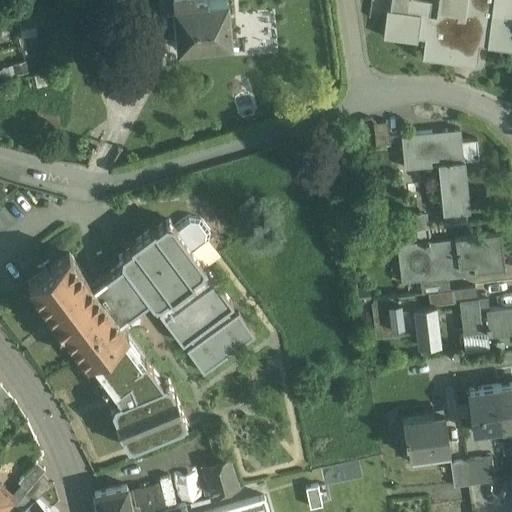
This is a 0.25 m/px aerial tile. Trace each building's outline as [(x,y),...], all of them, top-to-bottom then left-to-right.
[(173,0),(174,12),(167,13),(168,32),(176,31),(177,39),(176,39),(177,41),(179,41),(179,40),(197,39),(197,45),(211,44),(210,37),(228,36),(231,36),(230,34),(226,0),(173,0)] [(457,14),(437,11),(436,16),(428,15),(430,0),(409,0),(408,11),(390,9),(387,8),(383,35),(417,39),(417,35),(425,36),(422,57),(451,60),(451,55),(475,58),(475,62),(476,62),(479,43),(511,46),(511,0),(467,0),(465,19),(456,18),(457,14)] [(391,0),(390,9),(408,11),(409,0),(391,0)] [(438,0),(437,11),(457,14),(456,18),(465,19),(467,0),(438,0)] [(44,71),(25,75),(28,86),(47,82),(44,71)] [(388,120),(373,121),(376,143),(390,142),(388,120)] [(460,127),(402,133),(405,166),(438,163),(443,211),(444,211),(446,225),(468,222),(467,209),(470,209),(465,159),(463,159),(460,127)] [(200,217),(189,215),(175,225),(194,251),(208,241),(209,229),(200,217)] [(414,215),(406,216),(407,228),(428,226),(427,218),(415,220),(414,215)] [(154,226),(131,244),(132,246),(118,256),(122,261),(93,283),(119,319),(149,297),(156,306),(169,296),(171,298),(194,280),(193,278),(207,268),(194,251),(175,225),(169,218),(155,228),(154,226)] [(500,230),(455,236),(455,239),(429,242),(429,239),(426,240),(408,242),(409,246),(408,246),(411,271),(412,271),(413,276),(420,276),(446,272),(446,274),(505,267),(500,230)] [(93,283),(70,253),(69,251),(67,253),(30,281),(28,282),(29,283),(30,283),(53,315),(53,316),(61,327),(62,327),(86,359),(87,360),(89,359),(88,359),(90,358),(126,331),(128,330),(127,328),(126,329),(119,319),(93,283)] [(207,268),(193,278),(194,280),(171,298),(169,296),(156,306),(183,342),(189,337),(193,343),(186,348),(203,371),(255,334),(238,310),(231,316),(226,309),(233,304),(207,268)] [(446,272),(420,276),(422,291),(448,288),(446,274),(446,272)] [(475,285),(452,288),(454,300),(459,299),(459,298),(476,296),(475,285)] [(511,303),(487,307),(486,295),(476,296),(459,298),(459,299),(463,332),(487,329),(487,330),(489,330),(489,333),(511,329),(511,303)] [(392,323),(406,322),(404,298),(391,299),(392,323)] [(436,302),(413,305),(418,345),(441,342),(436,302)] [(126,331),(90,358),(114,390),(115,392),(118,399),(110,403),(116,417),(175,393),(169,379),(163,381),(145,357),(145,358),(126,331)] [(511,381),(496,384),(502,427),(511,425),(511,381)] [(496,384),(468,388),(474,431),(502,427),(496,384)] [(1,385),(0,385),(0,400),(9,394),(1,385)] [(116,417),(115,418),(116,419),(121,430),(120,430),(121,432),(122,432),(181,407),(181,406),(180,406),(176,395),(176,394),(176,393),(175,393),(116,417)] [(181,407),(122,432),(128,446),(187,422),(181,407)] [(444,411),(402,417),(405,439),(407,439),(409,452),(410,452),(412,462),(450,457),(448,446),(449,446),(444,411)] [(492,455),(479,457),(482,481),(495,479),(492,455)] [(479,457),(465,459),(468,483),(482,481),(479,457)] [(230,458),(204,466),(212,494),(240,486),(230,458)] [(465,459),(451,461),(454,485),(468,483),(465,459)] [(36,460),(18,480),(27,488),(42,471),(45,468),(36,460)] [(27,488),(23,493),(30,499),(33,500),(35,497),(36,497),(52,484),(42,471),(27,488)] [(0,483),(0,510),(13,495),(0,483)] [(126,484),(94,491),(98,511),(132,511),(131,505),(136,504),(134,498),(130,499),(126,484)] [(309,502),(321,502),(322,485),(310,485),(309,502)] [(23,493),(15,503),(21,509),(30,499),(23,493)] [(33,500),(22,511),(52,511),(36,497),(35,497),(33,500)] [(210,511),(209,511),(266,511),(262,497),(210,511)]
